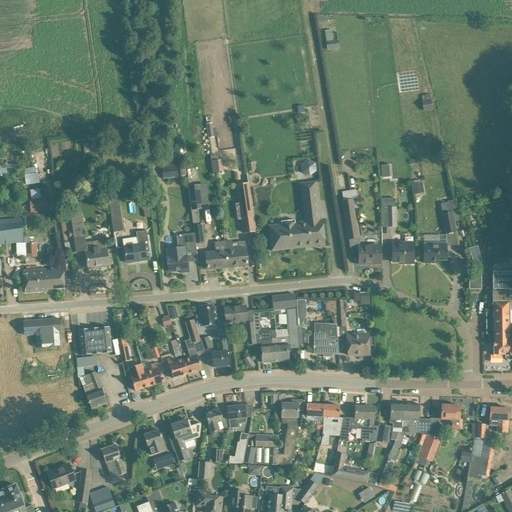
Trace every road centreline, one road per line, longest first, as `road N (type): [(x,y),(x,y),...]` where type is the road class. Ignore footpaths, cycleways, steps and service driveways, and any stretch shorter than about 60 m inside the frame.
road 1 (residential): [(0,309),(371,283),(468,327),(467,388)]
road 2 (tertiary): [(23,457),(239,384),(467,388)]
